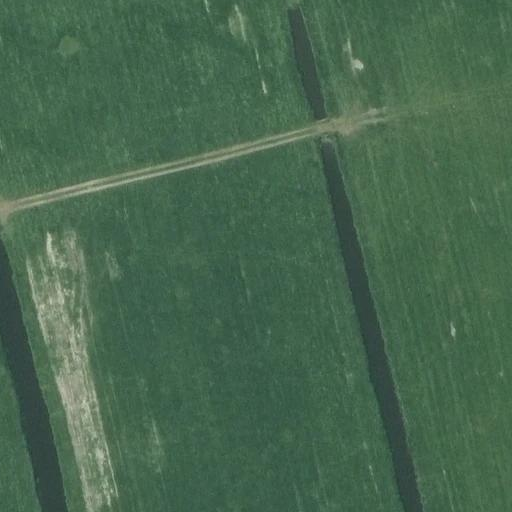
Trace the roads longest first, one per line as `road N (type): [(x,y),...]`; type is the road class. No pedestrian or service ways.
road 1 (track): [(0,211),(354,118)]
road 2 (track): [(354,118),(511,97)]
